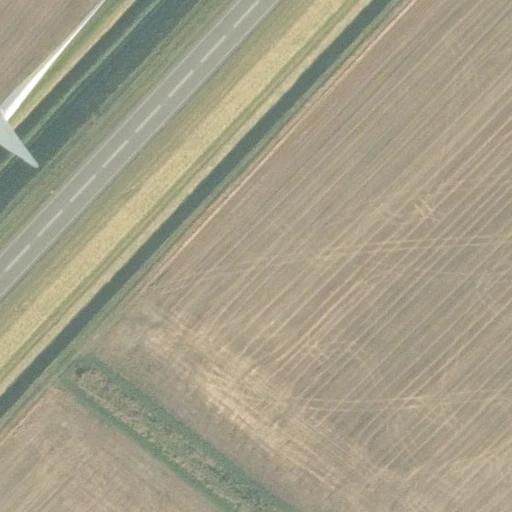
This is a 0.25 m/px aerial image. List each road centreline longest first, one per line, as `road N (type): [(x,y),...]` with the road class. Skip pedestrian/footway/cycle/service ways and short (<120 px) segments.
road 1 (track): [(0,439),(411,0)]
road 2 (trunk): [(0,273),(256,0)]
road 3 (track): [(0,112),(104,0)]
